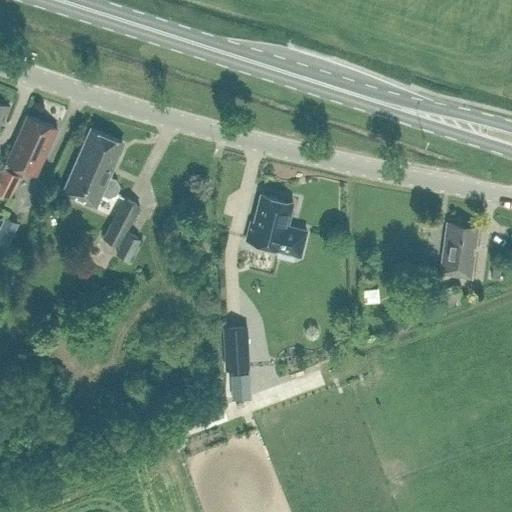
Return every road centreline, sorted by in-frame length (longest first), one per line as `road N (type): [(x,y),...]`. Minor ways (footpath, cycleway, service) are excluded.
road 1 (unclassified): [(511,197),(201,128),(0,65)]
road 2 (primary): [(388,104),(64,0)]
road 3 (primary): [(388,104),(397,115),(511,150)]
road 4 (primary): [(511,127),(402,100),(388,104)]
